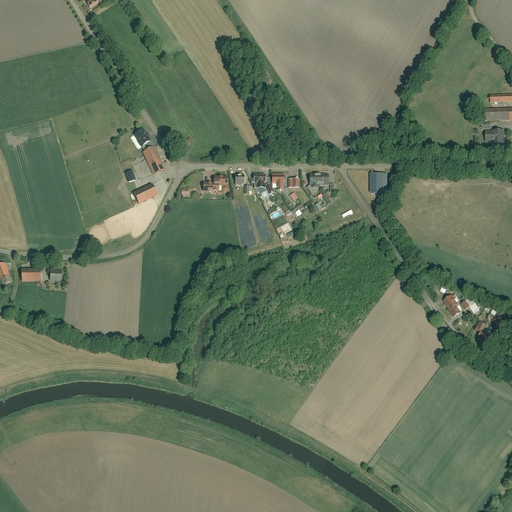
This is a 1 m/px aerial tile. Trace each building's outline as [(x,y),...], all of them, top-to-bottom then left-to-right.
[(83,0),(85,2),(84,3),(89,10),(98,4),(95,0),(83,0)] [(511,94),(489,96),(490,103),(511,102),(511,94)] [(511,109),(483,110),(484,122),(511,120),(511,109)] [(142,129),(132,135),(142,152),(152,146),(142,129)] [(503,131),(484,132),(485,142),(493,141),(493,145),(504,145),(503,131)] [(185,141),(184,140),(177,147),(182,152),(189,145),(185,141)] [(165,170),(153,147),(141,153),(152,176),(165,170)] [(131,171),(124,173),(128,183),(134,181),(131,171)] [(283,174),(271,174),(271,184),(275,184),(275,191),(283,191),(283,174)] [(264,175),(252,175),(252,184),(252,189),(264,189),(264,175)] [(327,175),(308,175),(309,185),(310,185),(310,187),(316,187),(316,185),(327,185),(327,175)] [(385,175),(369,175),(369,194),(385,194),(385,175)] [(244,176),(234,176),(234,184),(244,184),(244,176)] [(212,177),(212,183),(201,183),(201,192),(215,192),(215,186),(226,186),(226,177),(212,177)] [(299,179),(288,179),(288,188),(299,188),(299,179)] [(150,184),(132,193),(138,205),(156,196),(150,184)] [(269,184),(265,186),(269,194),(273,192),(269,184)] [(293,194),(289,196),(293,202),(297,199),(293,194)] [(302,204),(297,207),(299,211),(296,213),(294,210),(291,213),(289,210),(285,213),(288,219),(295,215),(296,218),(303,215),(300,211),(304,208),(302,204)] [(7,263),(0,265),(0,275),(1,279),(11,276),(7,263)] [(41,270),(23,270),(23,282),(42,282),(41,270)] [(63,271),(51,271),(51,281),(63,281),(63,271)] [(451,296),(442,301),(452,318),(461,313),(451,296)] [(465,302),(460,304),(464,311),(469,308),(468,307),(465,302)] [(472,315),(478,311),(474,304),(468,307),(469,308),(472,315)] [(497,311),(495,317),(509,324),(511,318),(497,311)] [(486,327),(478,322),(473,331),(478,333),(481,335),(483,332),(486,327)] [(474,339),(484,344),(489,336),(483,332),(481,335),(478,333),(474,339)]
